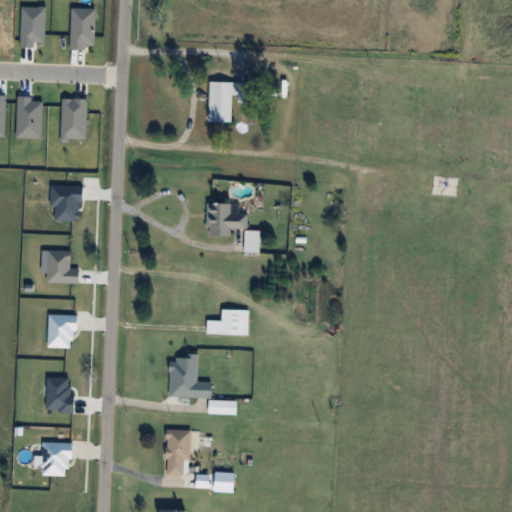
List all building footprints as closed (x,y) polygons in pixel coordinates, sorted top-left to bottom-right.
[(254,102),(254,83),(210,82),(210,122),(234,122),(234,102),(254,102)] [(384,192),(407,193),(408,182),(384,181),(384,192)] [(248,229),(248,204),(208,203),(208,235),(231,236),(231,229),(248,229)] [(249,334),(249,310),(222,310),(222,321),(208,321),(207,334),(249,334)] [(171,397),(213,398),(213,382),(199,381),(199,357),(172,356),(171,397)] [(191,430),(167,430),(167,475),(191,475),(191,430)]
